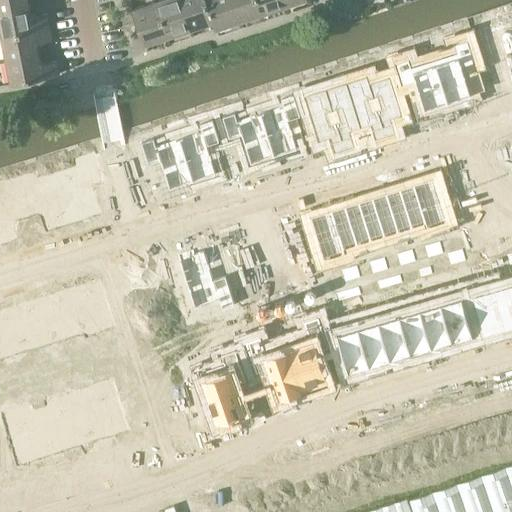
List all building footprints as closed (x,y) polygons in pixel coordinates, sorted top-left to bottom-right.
[(0,0),(0,12),(29,7),(27,0),(0,0)] [(167,37),(189,29),(179,0),(161,0),(155,2),(167,37)] [(179,0),(189,29),(212,22),(204,0),(179,0)] [(215,30),(238,22),(230,0),(204,0),(212,22),(215,30)] [(230,0),(238,22),(260,14),(255,0),(230,0)] [(255,0),(260,14),(283,7),(280,0),(255,0)] [(144,45),(167,37),(155,2),(132,10),(144,45)] [(31,16),(29,7),(0,12),(0,34),(0,37),(49,27),(46,13),(31,16)] [(52,41),(49,27),(0,37),(5,61),(39,54),(36,44),(52,41)] [(457,51),(434,58),(448,102),(472,95),(463,66),(476,62),(468,39),(454,43),(457,51)] [(59,74),(56,61),(41,64),(39,54),(5,61),(10,84),(59,74)] [(409,57),(395,61),(403,85),(415,81),(425,110),(448,102),(434,58),(412,66),(409,57)] [(367,75),(346,82),(361,128),(371,125),(375,139),(386,136),(367,75)] [(368,75),(367,75),(386,136),(396,133),(391,118),(403,115),(390,75),(370,82),(368,75)] [(346,82),(325,88),(344,149),(355,146),(350,131),(361,128),(346,82)] [(325,88),(304,95),(318,141),(330,138),(334,152),(344,149),(325,88)] [(283,106),(260,113),(274,157),(298,150),(289,121),(301,117),(294,93),(280,98),(283,106)] [(235,112),(221,116),(228,139),(241,135),(250,165),(274,157),(260,113),(238,120),(235,112)] [(201,131),(179,138),(193,183),(217,175),(207,146),(220,142),(213,119),(199,123),(201,131)] [(154,137),(140,142),(147,165),(160,161),(169,190),(193,183),(179,138),(157,146),(154,137)] [(80,169),(57,177),(71,221),(95,213),(86,184),(99,180),(91,157),(77,161),(80,169)] [(33,175),(19,180),(26,203),(38,199),(48,228),(71,221),(57,177),(35,184),(33,175)] [(435,177),(414,184),(427,228),(449,221),(435,177)] [(0,242),(14,239),(5,210),(17,206),(10,182),(0,185),(0,242)] [(414,184),(400,188),(412,228),(425,224),(426,228),(427,228),(414,184)] [(400,188),(386,192),(398,232),(412,228),(400,188)] [(386,192),(372,197),(385,236),(398,232),(386,192)] [(372,197),(359,201),(371,240),(385,236),(372,197)] [(359,201),(345,205),(357,245),(371,240),(359,201)] [(345,205),(331,210),(345,254),(346,253),(344,249),(357,245),(345,205)] [(331,210),(309,216),(323,260),(345,254),(331,210)] [(440,241),(432,244),(436,255),(443,253),(440,241)] [(432,244),(425,246),(428,257),(436,255),(432,244)] [(194,248),(177,253),(194,308),(219,300),(222,310),(236,305),(226,274),(213,278),(204,249),(195,252),(194,248)] [(412,249),(405,252),(408,263),(416,261),(412,249)] [(462,249),(455,251),(458,263),(466,260),(462,249)] [(455,251),(447,253),(451,265),(458,263),(455,251)] [(405,252),(397,254),(401,265),(408,263),(405,252)] [(384,257),(377,260),(380,271),(388,269),(384,257)] [(494,259),(487,261),(490,273),(498,270),(494,259)] [(377,260),(369,262),(373,273),(380,271),(377,260)] [(357,266),(349,268),(353,279),(360,277),(357,266)] [(430,266),(419,269),(421,277),(433,274),(430,266)] [(349,268),(342,270),(345,282),(353,279),(349,268)] [(400,274),(389,278),(391,285),(402,282),(400,274)] [(389,278),(377,281),(380,289),(391,285),(389,278)] [(492,280),(471,286),(484,333),(506,327),(492,280)] [(493,280),(492,280),(506,327),(511,325),(511,295),(508,283),(495,287),(493,280)] [(97,283),(76,289),(89,334),(111,327),(97,283)] [(359,286),(347,290),(349,297),(361,294),(359,286)] [(76,289),(62,294),(74,333),(87,329),(89,334),(76,289)] [(460,289),(439,295),(453,342),(474,336),(460,289)] [(347,290),(336,293),(338,301),(349,297),(347,290)] [(62,294),(48,298),(61,338),(74,333),(62,294)] [(419,301),(418,301),(432,348),(453,342),(439,295),(438,295),(439,298),(420,303),(419,301)] [(48,298),(35,302),(47,342),(61,338),(48,298)] [(418,301),(397,307),(411,354),(432,348),(418,301)] [(35,302),(21,307),(33,346),(47,342),(35,302)] [(21,307),(7,311),(20,351),(33,346),(21,307)] [(397,307),(377,313),(390,360),(411,354),(397,307)] [(7,311),(0,313),(0,335),(6,355),(20,351),(7,311)] [(357,319),(356,319),(370,366),(390,360),(377,313),(376,314),(378,320),(359,326),(357,319)] [(308,332),(286,340),(303,388),(326,380),(316,351),(329,346),(318,316),(304,321),(308,332)] [(356,319),(334,326),(348,373),(370,366),(356,319)] [(260,336),(246,341),(257,372),(269,367),(279,396),(303,388),(286,340),(264,347),(260,336)] [(86,344),(79,346),(82,357),(90,355),(86,344)] [(115,344),(107,345),(110,357),(118,355),(115,344)] [(79,346),(71,348),(75,360),(82,357),(79,346)] [(225,363),(201,371),(219,426),(236,420),(235,416),(244,413),(234,384),(246,379),(235,349),(222,354),(225,363)] [(58,352),(51,355),(55,366),(62,364),(58,352)] [(51,355),(44,357),(47,368),(55,366),(51,355)] [(118,355),(110,357),(112,368),(120,367),(118,355)] [(31,361),(24,363),(27,375),(35,372),(31,361)] [(24,363),(16,365),(20,377),(27,375),(24,363)] [(72,370),(60,373),(63,381),(74,377),(72,370)] [(11,371),(0,374),(0,376),(2,383),(14,379),(11,371)] [(60,373),(49,377),(52,384),(63,381),(60,373)] [(31,383),(19,386),(22,394),(33,390),(31,383)] [(110,383),(89,389),(104,436),(125,429),(110,383)] [(19,386),(8,390),(10,397),(22,394),(19,386)] [(89,389),(67,396),(67,399),(81,443),(104,436),(89,389)] [(67,399),(48,405),(62,449),(81,443),(67,399)] [(27,409),(41,455),(42,455),(61,449),(62,449),(48,405),(47,405),(48,410),(30,416),(27,409)] [(27,409),(5,416),(7,423),(20,462),(41,455),(27,409)] [(511,511),(511,463),(365,511),(511,511)]
